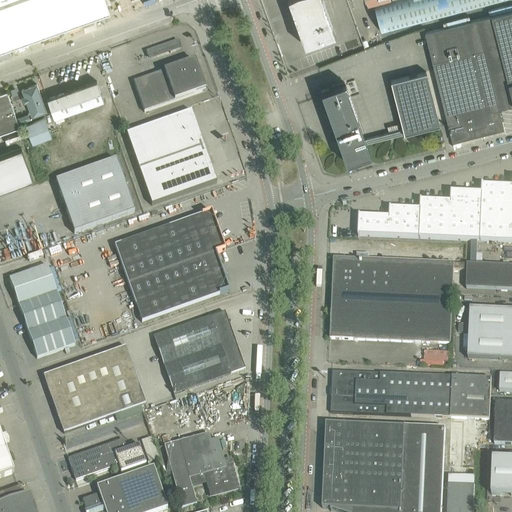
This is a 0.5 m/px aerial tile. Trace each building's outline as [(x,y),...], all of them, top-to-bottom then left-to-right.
[(0,0),(0,46),(110,7),(107,0),(0,0)] [(335,34),(323,0),(288,0),(305,45),(314,42),(326,38),(335,34)] [(381,32),(502,0),(375,0),(373,1),(381,32)] [(511,10),(498,14),(425,32),(449,130),(453,142),(504,129),(499,109),(511,105),(511,10)] [(179,39),(146,50),(149,59),(182,48),(179,39)] [(205,91),(195,61),(183,66),(183,65),(174,68),(173,67),(173,68),(173,69),(133,83),(144,113),(202,92),(202,93),(203,93),(202,92),(205,91)] [(365,139),(345,83),(335,86),(334,84),(331,85),(332,87),(321,91),(346,163),(371,154),(367,143),(440,125),(426,72),(391,81),(403,129),(365,139)] [(54,117),(104,100),(97,80),(47,98),(54,117)] [(22,89),(32,115),(46,110),(36,84),(22,89)] [(18,124),(16,118),(16,117),(7,92),(0,94),(0,133),(20,127),(18,124)] [(216,183),(204,149),(191,112),(126,135),(152,206),(216,183)] [(28,113),(16,117),(16,118),(18,124),(30,119),(28,113)] [(44,117),(25,124),(32,143),(51,136),(44,117)] [(21,148),(0,155),(0,190),(33,179),(21,148)] [(134,213),(116,161),(56,182),(74,234),(134,213)] [(511,242),(511,187),(483,186),(482,185),(482,195),(480,241),(511,242)] [(480,241),(482,195),(452,194),(453,193),(451,193),(451,203),(422,201),(421,201),(421,210),(419,239),(480,241)] [(419,239),(421,210),(391,209),(391,208),(390,208),(389,218),(360,217),(360,216),(359,216),(358,236),(359,236),(419,239)] [(217,254),(223,252),(209,213),(115,246),(142,323),(230,292),(217,254)] [(453,285),(453,270),(454,264),(333,259),(333,278),(332,288),(330,339),(354,340),(450,344),(453,285)] [(511,291),(511,267),(467,266),(466,286),(466,289),(511,291)] [(18,306),(56,292),(47,267),(9,280),(18,306)] [(65,319),(56,292),(18,306),(28,332),(65,319)] [(468,359),(511,360),(511,310),(470,309),(468,359)] [(225,313),(153,338),(173,395),(245,370),(225,313)] [(75,346),(65,319),(28,332),(37,359),(75,346)] [(146,405),(126,347),(43,377),(64,434),(146,405)] [(490,419),(492,379),(333,373),(331,413),(451,418),(450,426),(489,428),(489,419),(490,419)] [(511,392),(511,376),(500,376),(500,392),(511,392)] [(511,445),(511,404),(496,404),(494,445),(511,445)] [(441,511),(445,429),(405,428),(405,427),(327,423),(323,508),(323,509),(331,509),(331,511),(332,511),(336,511),(441,511)] [(0,478),(14,473),(0,434),(0,478)] [(121,473),(146,464),(139,445),(127,450),(123,440),(68,459),(76,481),(119,466),(121,473)] [(492,495),(511,495),(511,460),(494,460),(492,495)] [(159,511),(167,509),(153,468),(149,470),(148,464),(146,464),(121,473),(123,479),(97,488),(99,495),(82,500),(86,511),(159,511)] [(473,511),(474,485),(448,485),(447,511),(473,511)] [(35,511),(29,494),(23,496),(20,488),(0,494),(0,511),(35,511)]
